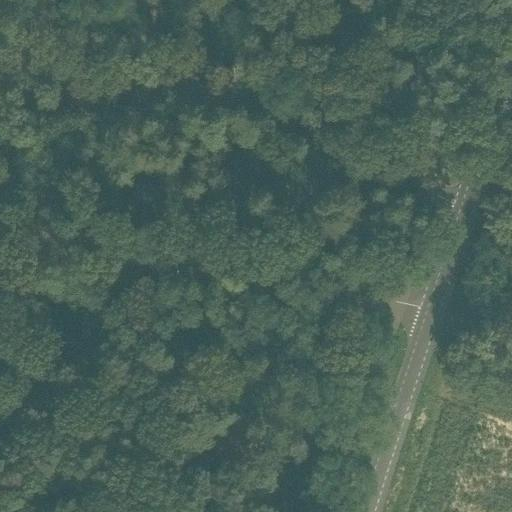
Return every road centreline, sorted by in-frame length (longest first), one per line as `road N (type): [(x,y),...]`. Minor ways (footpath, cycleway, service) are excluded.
road 1 (unclassified): [(433,311),(0,235)]
road 2 (tertiary): [(433,311),(511,60)]
road 3 (tertiary): [(370,511),(433,311)]
